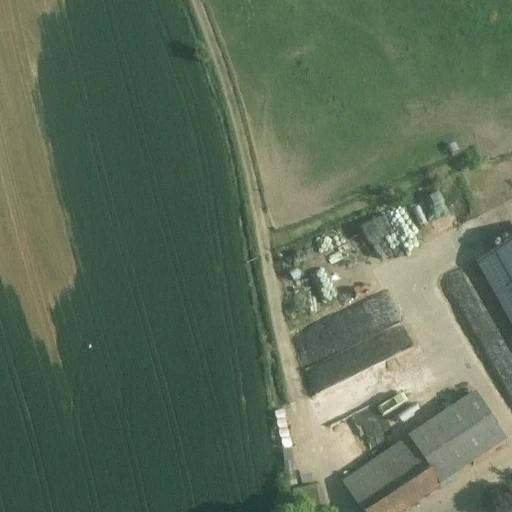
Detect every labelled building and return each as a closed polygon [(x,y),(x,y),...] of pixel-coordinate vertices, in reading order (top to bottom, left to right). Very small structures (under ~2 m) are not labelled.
[(415,250),(402,211),(362,225),(375,263),(415,250)] [(511,250),(480,269),(511,327),(511,250)] [(368,254),(299,282),(308,312),(353,297),(380,282),(368,254)] [(389,298),(293,334),(329,428),(375,410),(379,421),(370,424),(374,436),(390,431),(378,400),(436,378),(424,346),(382,362),(372,337),(400,327),(389,298)] [(459,318),(501,406),(511,400),(511,349),(490,303),(459,318)] [(475,398),(343,487),(358,511),(407,511),(506,445),(475,398)]
